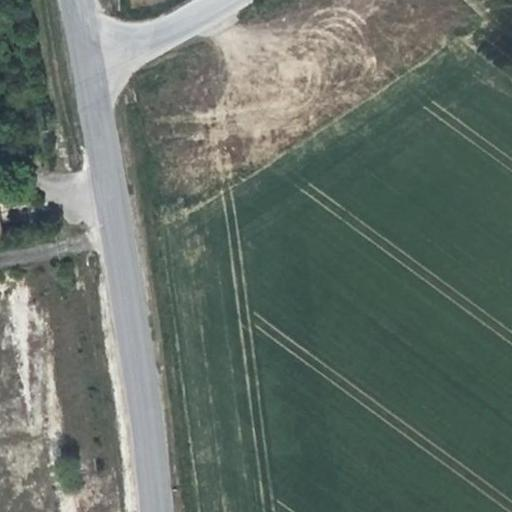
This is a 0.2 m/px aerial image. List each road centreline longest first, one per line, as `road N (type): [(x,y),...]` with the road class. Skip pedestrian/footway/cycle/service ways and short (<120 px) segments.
road 1 (tertiary): [(152,511),(104,212)]
road 2 (tertiary): [(104,212),(78,64)]
road 3 (unclassified): [(78,64),(194,0)]
road 4 (residential): [(0,137),(104,212)]
